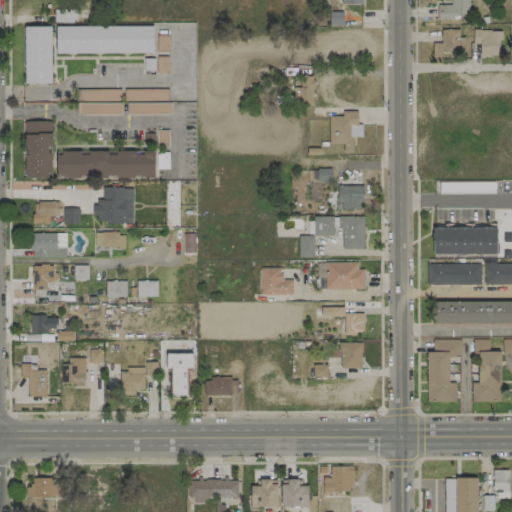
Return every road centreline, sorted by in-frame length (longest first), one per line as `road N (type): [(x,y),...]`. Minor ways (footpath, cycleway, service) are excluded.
road 1 (tertiary): [(399,0),(404,511)]
road 2 (tertiary): [(511,436),(0,438)]
